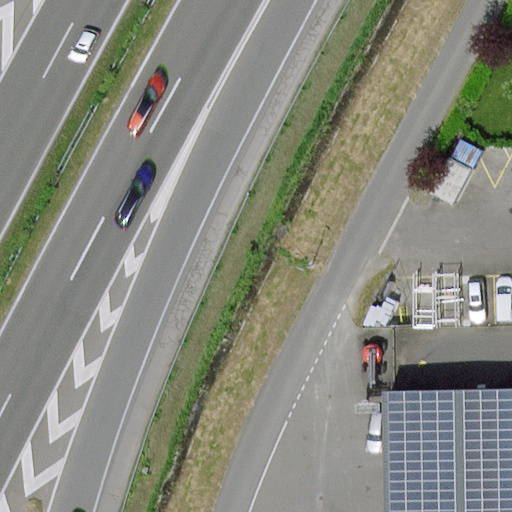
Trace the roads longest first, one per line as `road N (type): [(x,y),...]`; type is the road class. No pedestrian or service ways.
road 1 (unclassified): [(240,511),(308,327),(491,0)]
road 2 (motorway): [(71,511),(226,0)]
road 3 (motorway): [(0,414),(223,0)]
road 4 (motorway): [(86,0),(0,160)]
